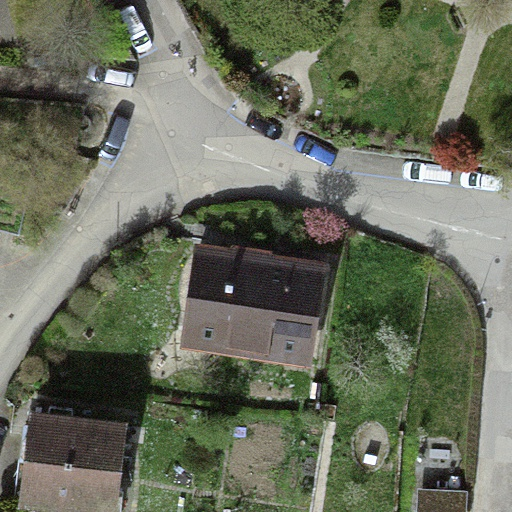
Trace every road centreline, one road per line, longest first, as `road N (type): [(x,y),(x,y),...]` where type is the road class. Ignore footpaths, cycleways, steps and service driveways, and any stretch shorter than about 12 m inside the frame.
road 1 (residential): [(175,119),(505,241)]
road 2 (residential): [(0,361),(114,178),(175,119)]
road 3 (residential): [(505,241),(497,511)]
road 4 (residential): [(125,0),(175,119)]
